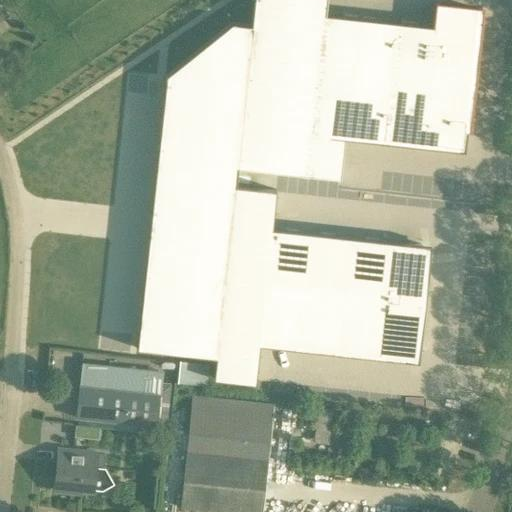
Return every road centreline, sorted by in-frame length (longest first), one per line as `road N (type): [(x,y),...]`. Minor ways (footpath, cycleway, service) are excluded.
road 1 (residential): [(0,149),(18,229),(0,460)]
road 2 (unclassified): [(472,511),(511,374)]
